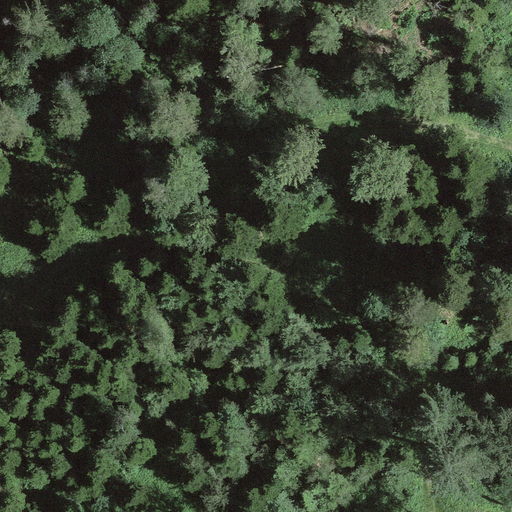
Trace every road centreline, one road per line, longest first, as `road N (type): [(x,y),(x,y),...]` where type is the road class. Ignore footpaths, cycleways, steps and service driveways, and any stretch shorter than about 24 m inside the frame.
road 1 (track): [(511,142),(406,116),(305,124),(244,146),(0,300)]
road 2 (track): [(324,122),(413,386),(430,511)]
